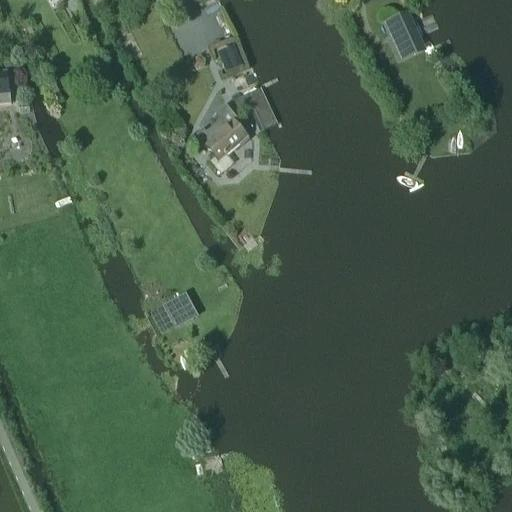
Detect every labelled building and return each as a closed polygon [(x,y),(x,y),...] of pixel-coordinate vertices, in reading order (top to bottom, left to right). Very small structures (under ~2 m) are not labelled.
[(403,27),(400,20),(386,26),(398,52),(418,43),(410,24),(403,27)] [(225,76),(243,68),(234,48),(217,56),(225,76)] [(0,77),(0,109),(11,109),(8,77),(0,77)] [(263,132),(277,126),(260,89),(246,96),(263,132)] [(218,164),(247,139),(234,124),(236,121),(225,109),(216,117),(221,123),(197,144),(203,150),(205,148),(218,164)] [(198,320),(185,296),(162,309),(175,332),(198,320)]
